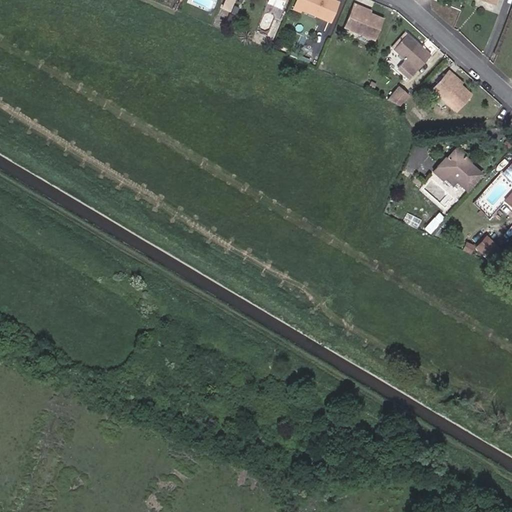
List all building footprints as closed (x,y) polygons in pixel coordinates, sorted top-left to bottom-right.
[(233,10),(235,0),(226,0),(225,8),(233,10)] [(280,10),(283,0),(266,0),(265,4),(280,10)] [(332,7),(315,0),(314,2),(307,0),(299,0),(295,9),(325,23),(332,7)] [(356,12),(357,9),(350,6),(340,29),(371,41),(378,22),(365,16),(356,12)] [(389,52),(404,35),(402,34),(388,50),(389,52)] [(427,56),(404,35),(389,52),(400,61),(393,69),(406,80),(427,56)] [(466,97),(457,89),(447,80),(449,78),(444,73),(428,90),(453,113),(466,97)] [(447,80),(457,89),(459,87),(449,78),(447,80)] [(396,86),(382,99),(395,105),(405,95),(396,86)] [(449,150),(446,153),(459,164),(462,161),(449,150)] [(459,164),(446,153),(440,160),(437,157),(431,164),(433,167),(429,172),(438,180),(443,174),(449,180),(460,190),(475,173),(462,161),(459,164)] [(511,157),(498,172),(511,185),(511,186),(500,200),(511,211),(511,157)] [(443,174),(438,180),(444,186),(449,180),(443,174)] [(494,245),(483,233),(472,244),(483,256),(494,245)]
